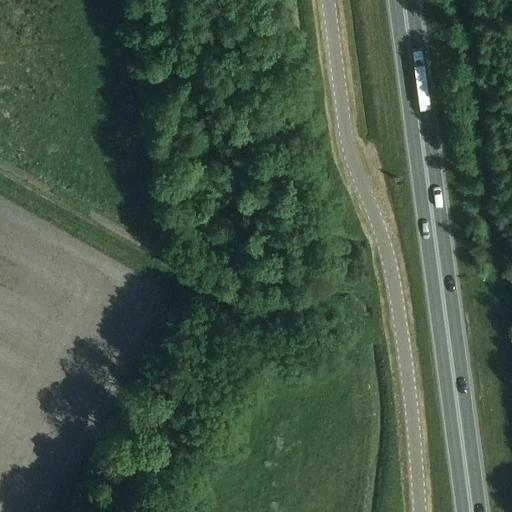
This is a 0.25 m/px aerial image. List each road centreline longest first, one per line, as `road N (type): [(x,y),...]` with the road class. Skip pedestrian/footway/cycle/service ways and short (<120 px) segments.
road 1 (unclassified): [(328,0),(344,120),(390,263),(419,511)]
road 2 (trunk): [(402,0),(470,511)]
